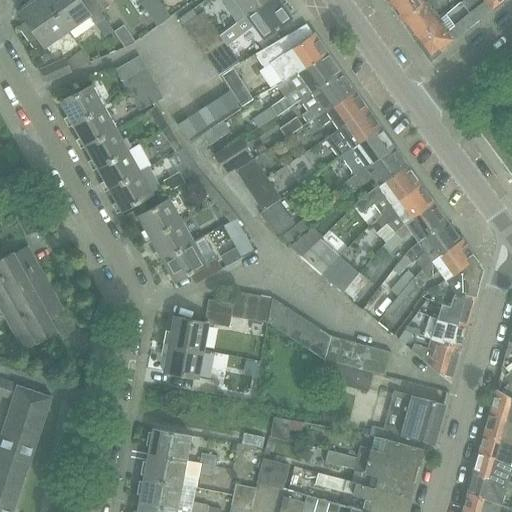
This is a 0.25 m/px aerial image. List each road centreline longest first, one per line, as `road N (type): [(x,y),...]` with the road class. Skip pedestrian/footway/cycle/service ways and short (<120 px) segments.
road 1 (residential): [(92,511),(127,321),(120,292),(0,51)]
road 2 (residential): [(437,511),(511,257)]
road 3 (residential): [(511,240),(411,104)]
road 4 (residential): [(411,104),(334,0)]
road 5 (residential): [(411,104),(511,27)]
